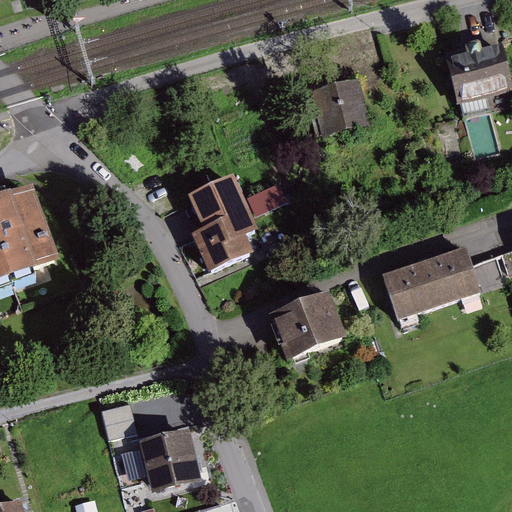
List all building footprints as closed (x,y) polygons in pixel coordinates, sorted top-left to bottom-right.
[(511,69),(508,52),(451,66),(461,107),(511,94),(511,69)] [(363,87),(312,97),(322,142),(372,131),(363,87)] [(239,182),(194,200),(209,232),(199,238),(214,277),(257,258),(250,241),(262,236),(239,182)] [(38,190),(0,204),(0,294),(65,272),(38,190)] [(470,254),(390,282),(405,322),(485,297),(470,254)] [(335,298),(278,320),(291,365),(351,342),(335,298)] [(129,406),(102,412),(109,441),(136,435),(132,420),(129,406)] [(193,435),(146,446),(156,496),(205,484),(193,435)]
